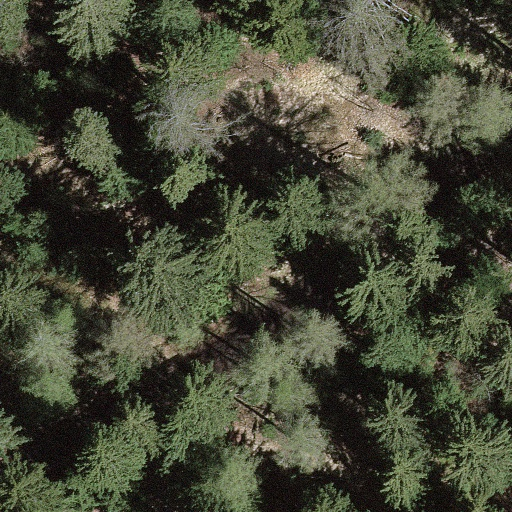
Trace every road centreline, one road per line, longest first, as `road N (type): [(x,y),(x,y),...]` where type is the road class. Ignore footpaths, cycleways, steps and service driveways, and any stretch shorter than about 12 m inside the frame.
road 1 (track): [(0,473),(354,259)]
road 2 (track): [(354,259),(511,141)]
